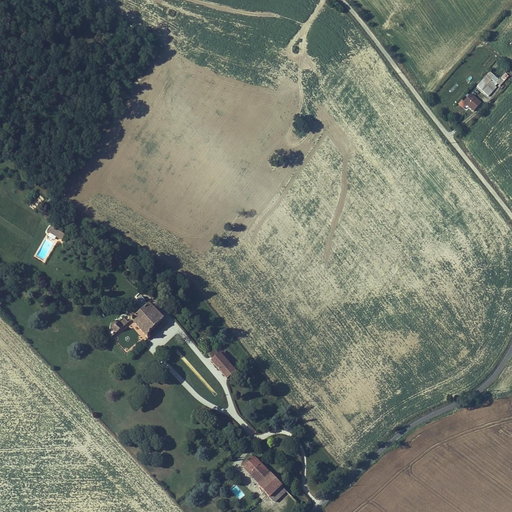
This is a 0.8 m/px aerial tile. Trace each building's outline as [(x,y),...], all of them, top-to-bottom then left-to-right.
[(492,75),(487,71),(475,85),(487,96),(491,90),(490,89),(493,85),(488,80),(492,75)] [(505,75),(502,73),(494,81),(497,84),(505,75)] [(478,102),(468,93),(461,101),(471,110),(478,102)] [(62,227),(51,220),(47,225),(58,233),(62,227)] [(44,260),(52,242),(44,239),(36,256),(44,260)] [(139,310),(130,319),(146,336),(161,322),(163,320),(147,303),(145,304),(140,299),(134,305),(139,310)] [(110,337),(111,336),(125,323),(121,319),(106,333),(110,337)] [(161,322),(146,336),(149,340),(164,325),(161,322)] [(218,350),(209,358),(212,361),(211,362),(221,372),(226,377),(236,368),(218,350)] [(252,457),(250,454),(240,463),(243,465),(252,457)] [(249,475),(260,465),(253,456),(252,457),(243,465),(241,466),(249,475)] [(270,475),(260,465),(249,475),(259,486),(258,487),(270,499),(283,486),(272,474),(270,475)]
